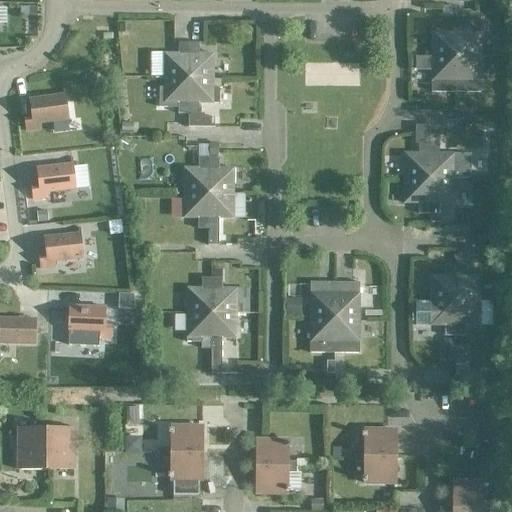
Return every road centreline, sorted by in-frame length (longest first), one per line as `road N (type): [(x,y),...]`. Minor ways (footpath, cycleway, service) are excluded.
road 1 (residential): [(395,10),(400,96),(367,141),(372,241)]
road 2 (residential): [(267,13),(274,241)]
road 3 (residential): [(58,12),(267,13)]
road 4 (residential): [(372,241),(397,272),(398,364),(433,428)]
road 5 (residential): [(0,117),(18,267),(0,271)]
road 6 (residential): [(274,241),(272,401)]
road 7 (residential): [(267,13),(395,10)]
